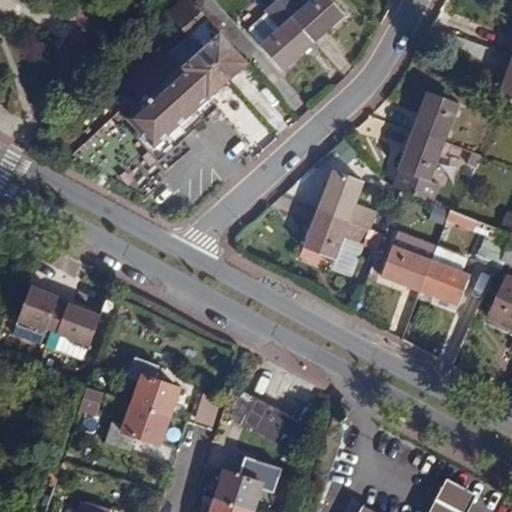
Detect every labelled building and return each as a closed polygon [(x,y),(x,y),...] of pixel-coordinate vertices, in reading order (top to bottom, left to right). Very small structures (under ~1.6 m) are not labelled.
[(201,50),(230,81),(249,64),(246,60),(232,45),(199,7),(192,0),(183,0),(168,13),(201,50)] [(207,0),(199,7),(232,45),(243,35),(212,0),(207,0)] [(252,27),(252,33),(286,70),(316,43),(277,0),(276,0),(266,10),(268,13),(252,27)] [(303,0),(277,0),(316,43),(347,16),(332,0),(309,0),(306,3),(303,0)] [(243,35),(232,45),(246,60),(257,50),(243,35)] [(212,97),(230,81),(201,50),(181,68),(165,49),(126,83),(143,102),(125,118),(145,140),(143,143),(159,161),(219,106),(212,97)] [(511,54),(506,52),(501,65),(508,68),(505,78),(498,95),(511,100),(511,54)] [(508,68),(501,65),(497,75),(505,78),(508,68)] [(426,91),(412,130),(446,143),(461,104),(426,91)] [(121,183),(153,162),(128,123),(96,143),(121,183)] [(446,143),(412,130),(398,169),(432,181),(446,143)] [(332,170),(317,211),(371,231),(378,212),(358,204),(366,182),(332,170)] [(371,231),(317,211),(303,248),(337,261),(344,240),(366,247),(371,231)] [(499,228),(511,232),(511,229),(511,214),(506,211),(499,228)] [(511,235),(511,234),(488,227),(474,259),(497,269),(500,261),(508,245),(511,235)] [(421,293),(434,260),(395,245),(381,278),(421,293)] [(511,246),(508,245),(500,261),(511,266),(511,246)] [(471,275),(434,260),(421,293),(433,298),(457,307),(471,275)] [(487,319),(511,330),(511,278),(506,276),(487,319)] [(46,331),(47,328),(57,304),(59,297),(31,286),(19,319),(46,331)] [(421,293),(419,300),(431,304),(433,298),(421,293)] [(47,328),(57,332),(66,308),(57,304),(47,328)] [(66,308),(57,332),(90,345),(100,317),(68,304),(66,308)] [(135,404),(172,417),(182,388),(158,379),(163,367),(137,357),(130,376),(143,381),(135,404)] [(222,390),(208,385),(195,422),(209,427),(222,390)] [(87,386),(83,410),(102,413),(106,390),(87,386)] [(245,390),(229,418),(294,455),(309,427),(245,390)] [(162,445),(172,417),(135,404),(127,426),(114,422),(107,442),(133,450),(138,438),(162,445)] [(226,470),(217,499),(256,511),(263,488),(276,491),(283,469),(247,457),(241,475),(226,470)] [(449,480),(432,511),(468,511),(477,496),(449,480)] [(255,511),(256,511),(217,499),(212,511),(255,511)] [(112,511),(113,511),(87,502),(83,511),(112,511)]
